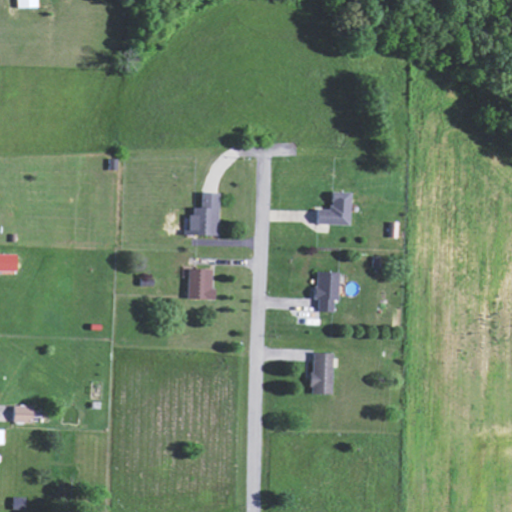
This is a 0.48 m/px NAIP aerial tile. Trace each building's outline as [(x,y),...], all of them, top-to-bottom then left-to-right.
[(318,208),(317,223),(351,225),(352,192),(332,191),(331,209),(318,208)] [(221,193),(202,192),(202,208),(192,207),(192,227),(185,226),(185,235),(219,236),(221,193)] [(0,270),(19,271),(19,254),(0,253),(0,270)] [(218,300),(218,288),(214,288),(215,269),(190,269),(190,299),(218,300)] [(340,272),(317,271),(316,299),(319,300),(319,311),(336,312),(336,300),(340,300),(340,272)] [(335,353),(314,353),(313,394),(334,394),(335,353)] [(36,422),(36,405),(15,405),(15,421),(36,422)]
